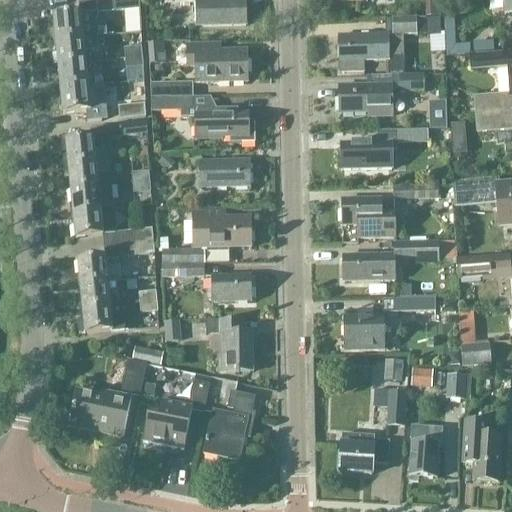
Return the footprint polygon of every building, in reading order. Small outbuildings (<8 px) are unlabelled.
[(137,0),(129,0),(111,2),(112,14),(139,12),(137,0)] [(511,0),(502,0),(503,16),(511,15),(511,0)] [(195,29),(245,28),(244,1),(195,2),(195,29)] [(440,17),(440,1),(424,2),(425,18),(440,17)] [(54,43),(96,40),(103,39),(102,25),(95,26),(97,17),(97,13),(96,13),(95,2),(77,4),(78,17),(51,20),(54,43)] [(388,78),(398,77),(403,77),(403,38),(416,38),(416,36),(425,36),(425,37),(440,37),(439,20),(415,20),(384,21),(385,36),(336,37),(337,64),(337,75),(363,74),(363,64),(387,63),(388,78)] [(97,51),(96,40),(54,43),(56,67),(84,64),(83,53),(97,51)] [(198,85),(246,84),(245,51),(218,52),(218,45),(185,46),(186,68),(198,68),(198,85)] [(123,50),(124,60),(141,58),(140,47),(123,50)] [(472,54),(471,47),(447,49),(447,57),(472,54)] [(506,72),(508,95),(472,99),(473,117),(511,113),(511,61),(511,56),(466,59),(469,75),(506,72)] [(142,68),(141,58),(124,60),(125,70),(142,68)] [(87,87),(84,64),(56,67),(59,91),(87,89),(87,87)] [(403,77),(398,77),(399,95),(423,94),(422,77),(403,77)] [(190,85),(149,87),(150,100),(191,99),(190,85)] [(97,86),(87,87),(87,89),(59,91),(61,115),(89,112),(88,99),(98,97),(97,86)] [(377,118),(390,118),(390,87),(338,88),(339,115),(377,114),(377,118)] [(191,99),(150,100),(151,114),(180,114),(181,120),(193,120),(194,143),(222,143),(222,139),(229,139),(230,145),(254,144),(254,123),(247,124),(247,115),(238,115),(229,115),(229,110),(201,111),(200,99),(191,99)] [(144,119),(143,106),(116,109),(118,122),(144,119)] [(511,113),(473,117),(475,136),(511,132),(511,113)] [(120,139),(146,137),(145,124),(119,127),(120,139)] [(390,171),(390,145),(427,144),(427,132),(387,133),(387,145),(339,145),(339,172),(390,171)] [(66,159),(67,168),(109,164),(108,152),(93,153),(91,141),(78,143),(77,138),(59,140),(61,160),(66,159)] [(174,165),(165,156),(157,165),(166,174),(174,165)] [(200,190),(248,189),(248,163),(199,164),(200,190)] [(110,173),(109,164),(67,168),(69,192),(96,189),(95,175),(110,173)] [(130,174),(131,186),(149,184),(148,173),(130,174)] [(511,186),(498,188),(497,178),(451,182),(453,210),(498,206),(500,228),(511,226),(511,186)] [(150,194),(149,184),(131,186),(132,195),(150,194)] [(109,188),(96,189),(69,192),(72,216),(112,212),(109,188)] [(436,188),(392,189),(392,202),(437,201),(436,188)] [(394,215),(379,215),(379,201),(340,202),(341,228),(355,228),(356,242),(395,241),(394,215)] [(114,235),(112,212),(72,216),(74,240),(101,238),(103,249),(152,244),(151,231),(114,235)] [(160,252),(161,267),(203,266),(203,252),(209,252),(209,251),(250,250),(249,219),(225,219),(224,212),(191,213),(191,252),(160,252)] [(153,256),(152,244),(103,249),(104,261),(77,264),(79,288),(106,285),(106,284),(104,262),(153,256)] [(392,257),(380,257),(341,258),(342,284),(381,283),(381,285),(394,285),(394,267),(438,266),(437,244),(392,245),(392,257)] [(510,278),(508,256),(455,261),(456,283),(510,278)] [(203,280),(203,266),(161,267),(162,280),(203,280)] [(210,305),(251,304),(250,278),(210,279),(210,305)] [(108,305),(118,304),(116,283),(106,284),(106,285),(79,288),(80,297),(78,297),(78,298),(74,298),(76,312),(79,312),(79,313),(81,312),(109,309),(108,305)] [(411,299),(410,286),(397,286),(397,299),(411,299)] [(137,294),(138,306),(156,305),(155,292),(137,294)] [(480,298),(465,300),(468,334),(483,333),(480,298)] [(393,315),(434,313),(434,301),(393,301),(393,315)] [(455,315),(455,303),(443,303),(443,315),(455,315)] [(120,304),(118,304),(108,305),(109,309),(81,312),(82,321),(77,322),(78,336),(84,336),(111,333),(111,335),(123,334),(120,304)] [(157,313),(156,305),(138,306),(139,315),(157,313)] [(357,319),(343,319),(343,343),(344,354),(382,353),(382,342),(381,318),(372,318),(372,312),(357,312),(357,319)] [(180,343),(178,321),(163,323),(164,344),(180,343)] [(243,322),(218,322),(204,323),(204,336),(224,336),(225,358),(219,358),(220,375),(249,375),(249,353),(251,353),(251,334),(243,334),(243,322)] [(490,367),(488,346),(459,348),(461,370),(490,367)] [(126,362),(126,363),(145,367),(145,366),(159,369),(162,354),(134,348),(131,362),(126,362)] [(459,366),(458,353),(445,354),(446,367),(459,366)] [(402,363),(384,362),(383,383),(401,384),(402,363)] [(139,399),(145,367),(126,363),(120,395),(139,399)] [(432,372),(411,370),(410,388),(430,390),(432,372)] [(445,376),(444,400),(464,401),(465,377),(445,376)] [(162,399),(158,417),(147,415),(142,444),(182,452),(189,418),(191,413),(204,415),(209,387),(192,384),(188,403),(162,399)] [(404,430),(406,395),(388,393),(385,428),(404,430)] [(119,439),(127,401),(98,395),(98,400),(77,395),(70,427),(107,434),(106,436),(119,439)] [(250,423),(252,415),(249,415),(252,399),(230,395),(226,410),(232,411),(231,417),(212,413),(203,456),(238,463),(246,422),(250,423)] [(497,484),(499,451),(500,439),(483,438),(484,425),(465,424),(463,465),(472,465),(471,483),(497,484)] [(436,480),(438,445),(425,445),(426,430),(410,430),(409,444),(411,444),(409,479),(436,480)] [(341,435),(340,447),(338,475),(371,476),(372,464),(386,465),(387,449),(387,442),(373,441),(373,437),(341,435)]
